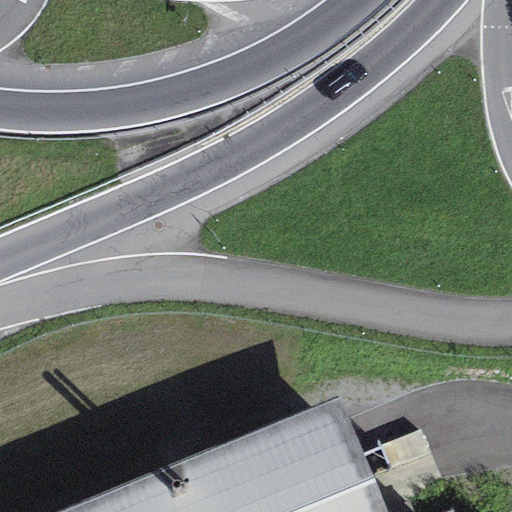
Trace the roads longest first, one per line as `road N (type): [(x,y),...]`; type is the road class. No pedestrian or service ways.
road 1 (trunk): [(0,263),(275,134),(357,78),(439,0)]
road 2 (trunk): [(355,0),(254,64),(166,95),(98,106),(0,105)]
